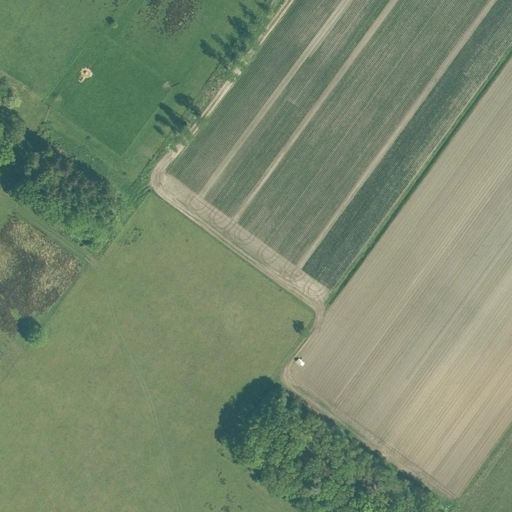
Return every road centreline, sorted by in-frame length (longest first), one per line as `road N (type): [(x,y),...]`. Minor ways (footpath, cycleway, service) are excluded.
road 1 (track): [(238,435),(511,60)]
road 2 (track): [(284,0),(154,183),(326,315)]
